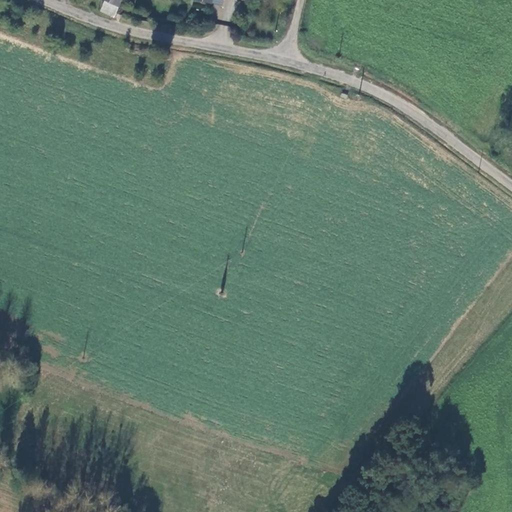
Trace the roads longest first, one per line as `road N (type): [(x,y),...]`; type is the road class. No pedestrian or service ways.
road 1 (unclassified): [(511,185),(403,105),(284,59)]
road 2 (unclassified): [(284,59),(153,35),(41,0)]
